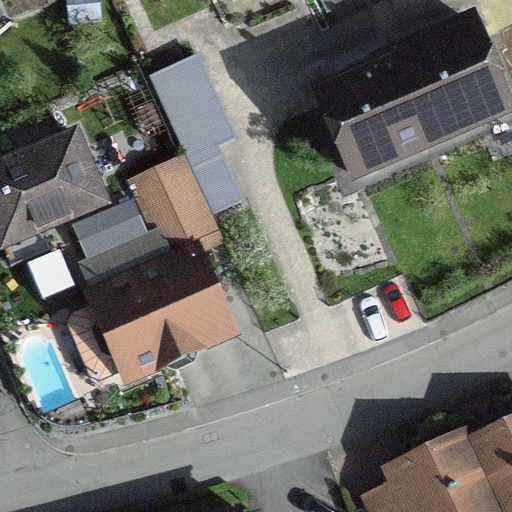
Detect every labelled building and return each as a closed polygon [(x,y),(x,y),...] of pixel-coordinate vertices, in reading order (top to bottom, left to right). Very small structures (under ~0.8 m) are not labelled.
[(508,112),(479,45),(473,31),(428,50),(424,40),(388,56),(392,65),(314,99),(350,180),(508,112)] [(153,77),(214,211),(240,200),(217,149),(236,140),(197,56),(153,77)] [(72,139),(0,168),(0,251),(7,269),(44,253),(36,235),(101,207),(72,139)] [(157,243),(207,220),(180,163),(131,185),(157,243)] [(226,337),(192,258),(90,302),(92,307),(66,318),(62,328),(85,383),(96,387),(122,375),(124,381),(226,337)] [(511,511),(511,429),(468,449),(464,440),(399,471),(386,477),(394,495),(367,508),(369,511),(511,511)]
